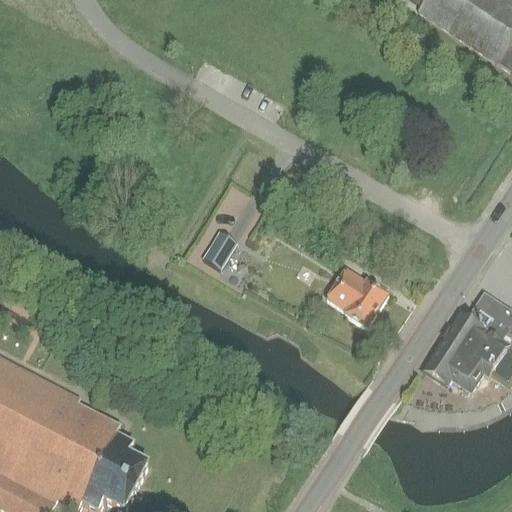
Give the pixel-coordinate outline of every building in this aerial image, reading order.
[(511,0),(404,0),(422,11),(419,17),(511,77),(511,0)] [(202,260),(218,270),(236,243),(219,233),(202,260)] [(366,334),(389,301),(368,287),(367,289),(346,275),(327,303),(347,318),(345,320),(366,334)] [(462,320),(425,376),(449,392),(450,391),(450,390),(452,386),(472,399),(484,380),(489,384),(493,379),(510,391),(511,387),(511,361),(507,358),(510,353),(511,351),(511,350),(511,315),(484,297),(466,323),(462,320)] [(0,511),(54,511),(58,506),(69,511),(80,511),(82,510),(86,511),(100,511),(104,506),(115,511),(124,511),(148,469),(127,458),(133,447),(115,438),(119,430),(74,407),(76,403),(0,362),(0,511)]
